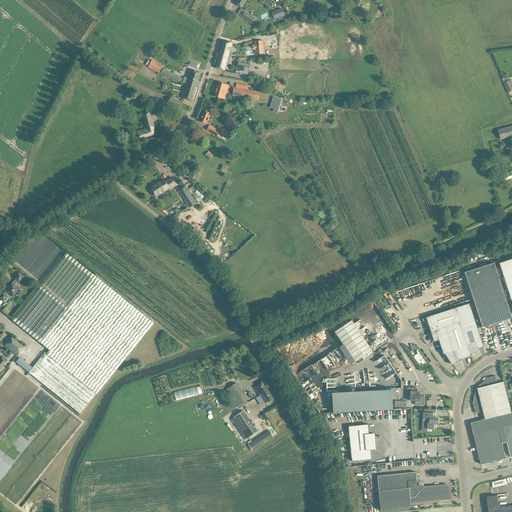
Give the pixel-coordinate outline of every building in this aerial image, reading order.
[(281,8),(275,12),(278,18),(284,15),(281,8)] [(245,11),(242,16),(252,24),(255,19),(245,11)] [(225,55),(229,56),(233,42),(223,40),(219,52),(225,54),(225,55)] [(263,42),(254,42),(255,54),(264,53),(263,42)] [(225,70),(229,56),(225,55),(225,54),(219,52),(215,67),(225,70)] [(189,59),(187,64),(198,69),(200,63),(189,59)] [(182,79),(163,68),(162,68),(163,66),(152,60),(151,62),(162,71),(181,81),(182,79)] [(180,84),(181,81),(162,71),(151,62),(148,67),(160,74),(180,84)] [(239,62),(236,72),(248,76),(250,66),(239,62)] [(192,70),(188,84),(197,87),(201,73),(192,70)] [(219,82),(214,96),(225,100),(226,94),(224,94),(224,92),(226,92),(228,85),(219,82)] [(192,101),(197,87),(188,84),(183,98),(192,101)] [(260,92),(236,88),(234,87),(233,95),(259,100),(260,92)] [(273,94),(272,110),(279,110),(280,95),(273,94)] [(170,95),(168,99),(170,100),(168,102),(179,108),(182,103),(170,95)] [(211,114),(210,113),(211,111),(207,109),(206,111),(205,111),(200,122),(205,124),(207,124),(211,114)] [(156,135),(148,112),(140,114),(145,129),(136,132),(138,140),(156,135)] [(501,139),(511,135),(511,126),(498,130),(501,139)] [(217,136),(219,132),(209,127),(207,130),(217,136)] [(214,155),(209,151),(205,155),(209,160),(214,155)] [(222,165),(219,170),(225,173),(228,168),(222,165)] [(160,182),(151,187),(157,197),(176,184),(172,177),(165,181),(164,179),(159,181),(160,182)] [(183,188),(179,190),(190,207),(194,205),(196,203),(185,186),(183,188)] [(201,198),(203,196),(196,190),(194,193),(201,198)] [(65,254),(12,320),(49,350),(46,354),(45,352),(28,372),(80,414),(96,394),(97,394),(153,324),(65,254)] [(511,259),(500,263),(511,301),(511,259)] [(511,316),(495,263),(465,272),(483,327),(488,326),(489,329),(499,325),(498,323),(511,318),(511,316)] [(25,277),(22,275),(18,272),(16,274),(16,275),(14,278),(15,279),(4,294),(2,292),(0,295),(0,298),(3,301),(7,297),(6,296),(9,293),(13,296),(16,292),(17,293),(21,289),(19,287),(21,284),(20,283),(25,277)] [(455,308),(462,327),(468,347),(471,355),(476,352),(475,349),(484,347),(470,303),(455,308)] [(431,332),(460,323),(455,308),(426,317),(427,318),(423,319),(426,324),(428,323),(431,332)] [(385,319),(378,323),(387,339),(394,335),(385,319)] [(352,321),(335,332),(355,361),(372,350),(352,321)] [(460,323),(431,332),(434,341),(439,340),(444,354),(445,354),(468,347),(462,327),(460,323)] [(4,346),(8,349),(17,356),(24,347),(12,336),(11,337),(9,335),(4,342),(6,344),(4,346)] [(471,356),(471,355),(468,347),(445,354),(453,364),(457,361),(456,360),(458,360),(471,356)] [(375,361),(384,355),(380,349),(371,355),(375,361)] [(31,367),(19,357),(16,362),(28,371),(31,367)] [(475,391),(473,403),(475,413),(483,411),(485,419),(511,412),(503,382),(498,383),(496,376),(488,378),(479,386),(479,388),(478,391),(475,391)] [(260,395),(268,390),(261,380),(257,383),(258,385),(254,387),(260,395)] [(236,382),(226,389),(237,405),(247,399),(236,382)] [(175,400),(202,394),(200,385),(174,391),(175,400)] [(407,387),(407,396),(412,396),(411,400),(415,400),(415,405),(424,405),(424,396),(419,396),(420,392),(416,392),(416,387),(407,387)] [(329,393),(330,413),(390,409),(388,389),(329,393)] [(269,402),(274,399),(268,390),(260,395),(265,404),(269,401),(269,402)] [(443,407),(443,395),(428,395),(428,409),(432,409),(432,407),(443,407)] [(243,411),(233,417),(247,438),(257,432),(243,411)] [(267,411),(262,415),(265,420),(270,417),(267,411)] [(436,413),(424,412),(423,419),(428,420),(427,429),(436,429),(437,416),(436,416),(436,413)] [(506,436),(511,457),(511,456),(511,412),(501,415),(506,436)] [(488,440),(506,436),(501,415),(483,420),(488,440)] [(476,444),(488,440),(483,420),(471,423),(476,444)] [(376,449),(374,434),(370,434),(369,424),(358,425),(358,421),(353,422),(354,426),(349,426),(352,461),(372,459),(371,449),(376,449)] [(269,429),(248,444),(253,450),(273,436),(269,429)] [(511,457),(506,436),(488,440),(493,461),(506,458),(502,443),(507,442),(511,457)] [(481,464),(493,461),(488,440),(476,444),(481,464)] [(416,472),(378,476),(381,511),(411,508),(411,503),(451,499),(450,486),(447,484),(424,486),(422,484),(422,483),(421,482),(419,482),(417,480),(416,472)] [(506,479),(492,482),(493,487),(495,487),(507,484),(506,479)] [(511,511),(511,505),(499,507),(498,495),(489,496),(490,497),(488,497),(489,508),(489,511),(511,511)]
